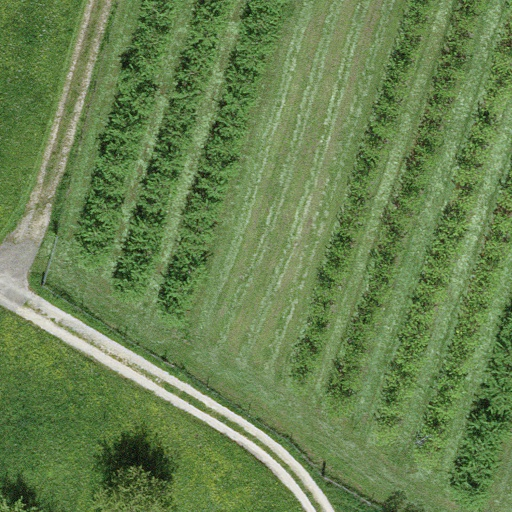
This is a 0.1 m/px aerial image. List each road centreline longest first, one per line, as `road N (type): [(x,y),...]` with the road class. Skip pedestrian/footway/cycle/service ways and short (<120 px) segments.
road 1 (track): [(0,285),(187,402),(300,485),(314,511)]
road 2 (track): [(0,264),(15,246),(97,0)]
